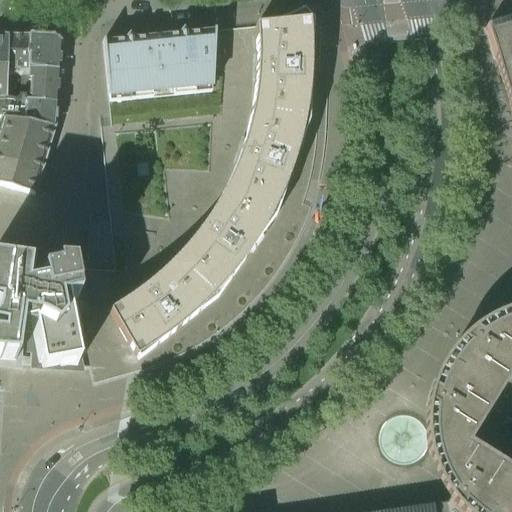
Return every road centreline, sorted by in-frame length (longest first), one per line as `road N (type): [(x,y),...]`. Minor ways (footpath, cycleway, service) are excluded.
road 1 (tertiary): [(366,0),(381,60),(385,140),(370,218),(337,292),(289,349),(238,389),(80,462),(47,511)]
road 2 (tertiary): [(108,511),(290,414),(338,374),(387,308),(423,228),(435,168),(438,95),(418,0)]
road 3 (residential): [(76,0),(77,90),(56,215),(0,215)]
